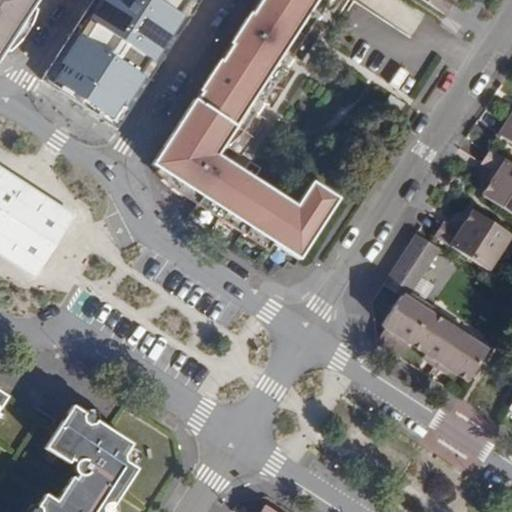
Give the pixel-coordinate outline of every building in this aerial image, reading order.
[(0,0),(0,59),(13,39),(9,36),(19,20),(24,23),(38,0),(0,0)] [(92,0),(40,80),(71,100),(74,94),(90,105),(87,110),(117,129),(199,0),(92,0)] [(329,0),(257,0),(149,166),(157,171),(153,177),(183,197),(188,190),(201,199),(198,206),(268,251),(272,245),(297,262),(336,201),(311,185),(299,204),(295,210),(215,158),(218,152),(222,146),(229,150),(233,148),(329,0)] [(419,0),(443,15),(452,2),(448,0),(419,0)] [(13,39),(17,41),(27,25),(24,23),(19,20),(9,36),(13,39)] [(404,108),(391,100),(382,114),(395,123),(404,108)] [(511,118),(500,138),(511,145),(511,118)] [(299,204),(218,152),(215,158),(295,210),(299,204)] [(511,166),(489,152),(481,165),(491,172),(496,175),(491,184),(480,201),(511,222),(511,166)] [(491,184),(496,175),(491,172),(486,180),(491,184)] [(8,184),(0,178),(0,243),(34,265),(63,218),(8,184)] [(201,199),(188,190),(183,197),(198,206),(201,199)] [(510,234),(474,210),(465,224),(459,233),(443,223),(434,237),(487,271),(510,234)] [(454,230),(459,233),(465,224),(460,220),(454,230)] [(437,253),(413,238),(405,250),(430,265),(437,253)] [(430,265),(405,250),(397,262),(421,278),(430,265)] [(397,262),(381,287),(399,297),(406,302),(409,297),(421,278),(397,262)] [(406,302),(399,297),(380,327),(385,329),(381,333),(384,335),(390,338),(383,349),(398,359),(407,344),(429,310),(409,297),(406,302)] [(444,320),(429,310),(407,344),(437,363),(455,335),(441,326),(444,320)] [(384,335),(377,345),(383,349),(390,338),(384,335)] [(455,335),(437,363),(466,382),(488,348),(472,338),(469,344),(455,335)] [(124,450),(65,411),(35,457),(59,473),(61,470),(66,472),(64,475),(65,478),(67,480),(65,484),(61,481),(46,505),(36,499),(27,511),(105,511),(129,475),(120,469),(118,459),(124,450)]
